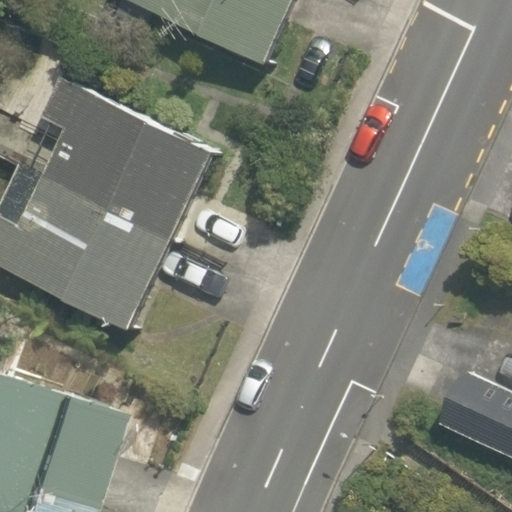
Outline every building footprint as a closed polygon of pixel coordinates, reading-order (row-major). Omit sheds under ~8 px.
[(158,0),(289,72),(328,0),(158,0)] [(36,226),(2,208),(0,212),(0,255),(155,339),(252,160),(78,67),(49,121),(83,139),(36,226)] [(511,283),(467,264),(444,317),(507,345),(511,334),(511,283)] [(511,396),(452,367),(426,413),(453,427),(445,443),(511,476),(511,396)] [(0,511),(98,511),(131,416),(0,371),(0,511)]
